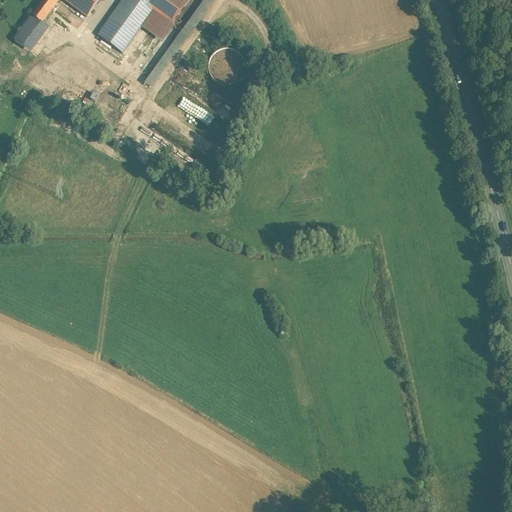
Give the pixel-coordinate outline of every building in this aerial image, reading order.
[(44,0),(23,30),(32,37),(59,0),(44,0)] [(100,0),(63,0),(87,17),(100,0)] [(153,11),(136,0),(124,0),(123,2),(147,20),(153,11)] [(188,3),(183,0),(136,0),(153,11),(155,13),(172,25),(188,3)] [(147,20),(123,2),(118,8),(119,9),(107,26),(106,25),(98,36),(122,54),(147,20)] [(155,13),(153,11),(147,20),(166,33),(172,25),(155,13)] [(72,42),(68,47),(73,51),(77,46),(72,42)] [(244,75),(246,68),(244,60),(240,55),(234,51),(227,49),(220,51),(214,55),(210,61),(208,68),(210,75),(214,81),(220,85),(227,86),(234,85),(240,81),(244,75)] [(236,108),(171,61),(162,75),(226,121),(236,108)]
